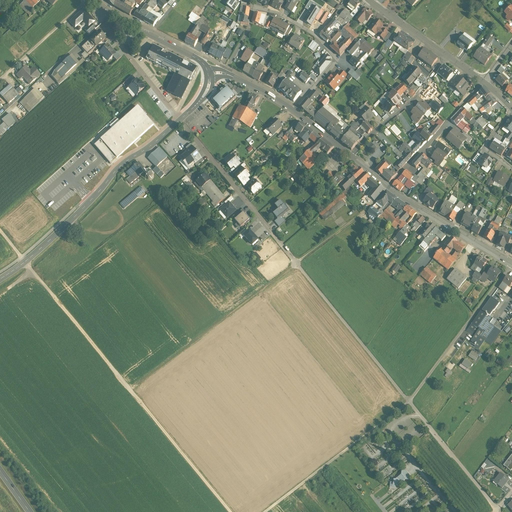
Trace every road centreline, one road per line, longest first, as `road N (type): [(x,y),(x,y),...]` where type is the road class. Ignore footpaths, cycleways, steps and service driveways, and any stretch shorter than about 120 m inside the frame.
road 1 (track): [(511,265),(409,401),(264,511)]
road 2 (tertiary): [(179,118),(0,276)]
road 3 (track): [(296,263),(129,389)]
road 4 (residential): [(179,118),(296,263)]
road 5 (track): [(296,263),(409,401)]
road 6 (residential): [(295,108),(337,58),(319,37),(252,7)]
road 7 (track): [(24,260),(129,389)]
road 8 (track): [(230,511),(129,389)]
road 9 (tertiary): [(511,264),(388,186)]
road 10 (residential): [(388,186),(482,81)]
road 11 (residential): [(351,154),(447,55)]
road 12 (residential): [(108,13),(106,22),(179,118)]
road 13 (tertiary): [(214,72),(108,13)]
road 14 (track): [(296,263),(388,186)]
